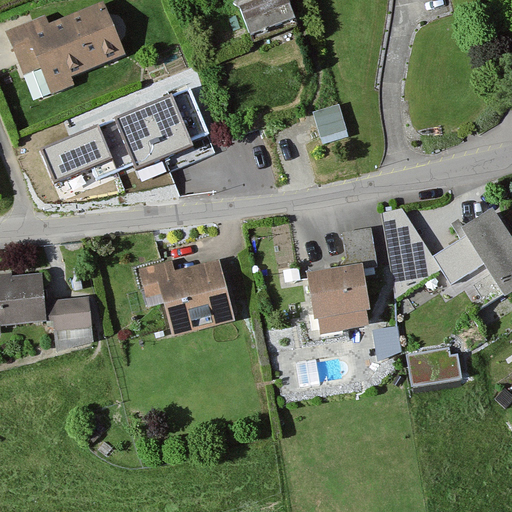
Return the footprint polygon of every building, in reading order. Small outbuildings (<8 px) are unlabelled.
[(302,24),(293,0),(239,0),(253,40),(302,24)] [(52,30),(48,20),(6,36),(23,80),(45,72),(53,93),(75,85),(74,81),(128,61),(108,8),(52,30)] [(172,95),(115,118),(136,169),(193,145),(172,95)] [(342,103),(316,108),(323,143),(349,137),(342,103)] [(98,124),(40,148),(54,182),(112,158),(98,124)] [(511,285),(511,271),(478,215),(446,234),(453,245),(432,257),(401,209),(381,214),(396,297),(441,270),(450,284),(468,272),(486,301),(511,285)] [(376,261),(370,229),(344,233),(350,268),(308,274),(316,324),(324,323),(325,333),(369,326),(359,264),(376,261)] [(231,319),(217,263),(172,275),(169,264),(141,272),(150,304),(166,300),(175,333),(231,319)] [(91,339),(86,299),(43,303),(40,275),(0,279),(0,323),(56,319),(57,349),(91,339)] [(391,357),(388,333),(365,336),(368,360),(391,357)] [(448,348),(406,355),(411,387),(461,379),(457,353),(450,354),(448,348)]
